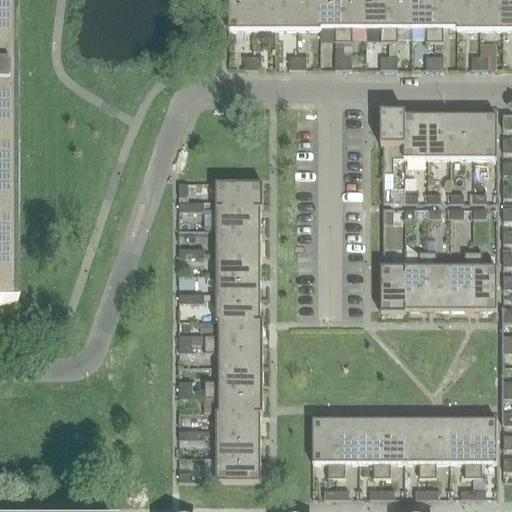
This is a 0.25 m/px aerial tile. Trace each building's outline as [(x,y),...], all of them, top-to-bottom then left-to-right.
[(0,0),(0,314),(13,314),(13,313),(12,0),(0,0)] [(251,0),(228,0),(228,34),(230,34),(252,34),(251,0)] [(251,0),(252,34),(275,34),(274,0),(251,0)] [(274,0),(275,34),(297,34),(297,0),(274,0)] [(297,0),(297,34),(321,34),(321,32),(320,32),(320,0),(297,0)] [(343,0),(320,0),(320,32),(321,32),(334,32),(334,46),(343,46),(343,0)] [(343,0),(343,46),(352,46),(352,32),(366,32),(365,0),(343,0)] [(365,0),(366,32),(380,32),(380,46),(389,46),(388,0),(365,0)] [(388,0),(389,46),(397,46),(397,32),(411,32),(411,0),(388,0)] [(411,0),(411,32),(425,32),(425,46),(434,46),(434,0),(411,0)] [(434,0),(434,46),(443,46),(443,32),(456,32),(457,32),(456,0),(434,0)] [(479,0),(456,0),(457,32),(456,32),(456,34),(480,34),(479,0)] [(479,0),(480,34),(503,34),(502,0),(479,0)] [(511,0),(502,0),(503,34),(511,34),(511,0)] [(252,60),(244,60),(244,74),(252,74),(252,60)] [(252,74),(261,74),(261,60),(252,60),(252,74)] [(297,60),(289,60),(289,74),(297,74),(297,60)] [(297,74),(306,74),(306,60),(297,60),(297,74)] [(343,60),(334,60),(334,74),(343,74),(343,60)] [(343,74),(352,74),(352,60),(343,60),(343,74)] [(389,61),(380,60),(380,74),(389,74),(389,61)] [(389,74),(397,74),(397,61),(389,61),(389,74)] [(434,61),(426,61),(426,74),(434,74),(434,61)] [(434,74),(443,74),(443,61),(434,61),(434,74)] [(480,61),(471,61),(471,74),(480,74),(480,61)] [(480,74),(488,74),(488,61),(480,61),(480,74)] [(404,163),(404,119),(406,119),(405,117),(381,117),(381,150),(383,150),(383,178),(384,178),(393,178),(393,163),(404,163)] [(404,163),(427,163),(427,119),(406,119),(404,119),(404,163)] [(427,163),(450,163),(450,119),(427,119),(427,163)] [(450,163),(473,163),(473,119),(450,119),(450,163)] [(473,163),(491,163),(495,163),(495,164),(497,164),(497,119),(473,119),(473,163)] [(511,133),(511,120),(503,120),(503,133),(511,133)] [(502,143),(502,156),(511,156),(511,143),(502,143)] [(502,179),(511,179),(511,166),(502,166),(502,179)] [(384,178),(384,193),(393,193),(393,178),(384,178)] [(178,188),(179,201),(188,201),(188,188),(178,188)] [(216,188),(216,211),(260,211),(260,212),(263,212),(263,188),(216,188)] [(511,202),(511,188),(503,188),(503,202),(511,202)] [(383,193),(383,207),(393,207),(393,206),(393,193),(384,193),(383,193)] [(404,207),(418,207),(418,198),(404,198),(404,207)] [(427,207),(440,207),(440,198),(427,198),(427,207)] [(450,207),(463,207),(463,198),(450,198),(450,207)] [(473,207),(486,207),(486,198),(473,198),(473,207)] [(191,207),(179,207),(179,216),(191,216),(191,207)] [(191,207),(191,216),(204,216),(204,207),(191,207)] [(260,234),(260,212),(260,211),(216,211),(216,212),(216,234),(260,234)] [(503,224),(511,224),(511,211),(503,211),(503,224)] [(383,228),(393,228),(393,215),(393,214),(383,213),(383,228)] [(405,223),(418,223),(418,214),(405,214),(405,223)] [(427,223),(440,223),(440,214),(427,214),(427,223)] [(450,223),(463,223),(463,214),(450,214),(450,223)] [(473,223),(486,223),(486,214),(473,214),(473,223)] [(260,257),(260,234),(216,234),(216,257),(260,257)] [(503,234),(503,247),(511,247),(511,234),(503,234)] [(179,253),(179,262),(191,262),(191,253),(179,253)] [(191,253),(191,262),(204,262),(204,253),(191,253)] [(427,256),(419,256),(419,271),(405,271),(404,271),(404,315),(405,315),(427,315),(427,256)] [(450,271),(436,271),(436,256),(427,256),(427,315),(450,315),(450,271)] [(464,271),(450,271),(450,315),(473,315),(473,256),(464,256),(464,271)] [(473,315),(497,315),(497,271),(495,271),(482,271),(482,256),(473,256),(473,315)] [(260,280),(260,257),(216,257),(216,280),(260,280)] [(511,270),(511,257),(503,257),(503,270),(511,270)] [(404,271),(384,271),(383,271),(381,271),(381,318),(405,317),(405,315),(404,315),(404,271)] [(260,303),(260,280),(216,280),(216,303),(260,303)] [(503,293),(511,293),(511,280),(503,280),(503,293)] [(179,298),(179,307),(191,307),(191,298),(179,298)] [(191,298),(191,307),(203,307),(203,298),(191,298)] [(216,303),(216,326),(219,326),(219,325),(260,325),(260,303),(216,303)] [(503,315),(503,326),(511,325),(511,312),(503,313),(503,315)] [(263,348),(263,325),(260,325),(219,325),(219,326),(219,340),(204,340),(204,348),(263,348)] [(511,339),(503,340),(503,348),(511,348),(511,339)] [(192,348),(192,340),(179,340),(179,348),(192,348)] [(179,348),(179,357),(192,357),(192,348),(179,348)] [(263,371),(263,348),(204,348),(204,357),(219,357),(219,371),(263,371)] [(511,348),(503,348),(503,357),(511,357),(511,348)] [(263,394),(263,372),(263,371),(219,371),(219,385),(204,385),(204,394),(263,394)] [(192,394),(191,385),(179,385),(179,394),(192,394)] [(511,385),(503,385),(503,394),(511,393),(511,385)] [(511,393),(503,394),(503,403),(511,402),(511,393)] [(179,394),(179,403),(192,403),(192,394),(179,394)] [(204,394),(204,403),(219,403),(219,416),(219,417),(260,417),(260,418),(263,418),(263,394),(204,394)] [(260,439),(260,418),(260,417),(219,417),(219,416),(216,416),(216,439),(260,439)] [(511,430),(511,417),(503,417),(503,430),(511,430)] [(336,424),(312,424),(312,468),(314,468),(327,468),(327,482),(336,482),(336,424)] [(336,482),(345,482),(345,468),(359,468),(359,424),(336,424),(336,482)] [(359,468),(373,468),(373,482),(382,482),(382,424),(359,424),(359,468)] [(382,482),(390,482),(390,468),(405,468),(405,424),(382,424),(382,482)] [(405,468),(419,468),(419,482),(427,482),(427,424),(405,424),(405,468)] [(427,482),(436,482),(436,468),(450,468),(450,424),(427,424),(427,482)] [(473,424),(450,424),(450,468),(464,468),(464,482),(473,482),(473,424)] [(473,482),(482,482),(482,468),(497,468),(497,424),(473,424),(473,482)] [(178,435),(178,444),(191,444),(191,435),(178,435)] [(191,435),(191,444),(203,444),(203,435),(191,435)] [(260,462),(260,439),(216,439),(216,462),(260,462)] [(503,453),(511,452),(511,439),(503,439),(503,453)] [(216,462),(216,484),(216,486),(260,486),(260,462),(216,462)] [(503,475),(511,475),(511,462),(503,462),(503,475)] [(192,477),(179,477),(178,486),(191,486),(192,477)] [(336,494),(323,494),(323,503),(336,503),(336,494)] [(336,503),(349,503),(349,494),(336,494),(336,503)] [(382,494),(369,494),(369,503),(382,503),(382,494)] [(382,503),(394,503),(394,494),(382,494),(382,503)] [(427,494),(415,494),(415,503),(427,503),(427,494)] [(427,503),(440,503),(440,494),(427,494),(427,503)] [(473,494),(460,494),(460,503),(473,503),(473,494)] [(473,503),(485,503),(485,494),(473,494),(473,503)]
